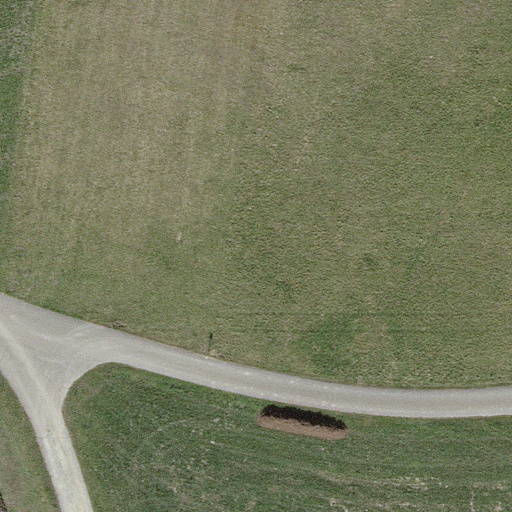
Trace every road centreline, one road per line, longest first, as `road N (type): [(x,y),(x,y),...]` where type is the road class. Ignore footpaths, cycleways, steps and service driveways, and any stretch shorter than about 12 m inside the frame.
road 1 (track): [(14,323),(294,393),(511,402)]
road 2 (track): [(0,316),(14,323),(80,511)]
